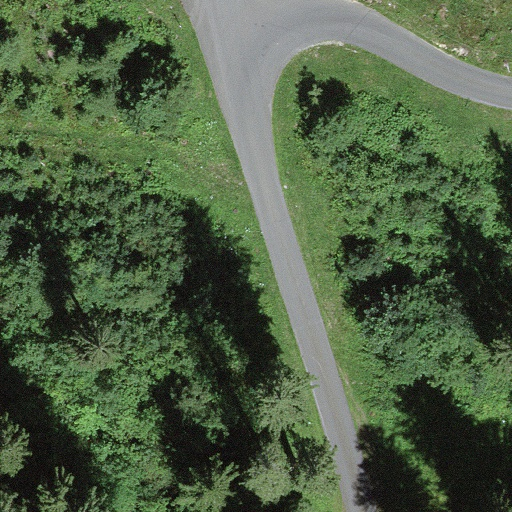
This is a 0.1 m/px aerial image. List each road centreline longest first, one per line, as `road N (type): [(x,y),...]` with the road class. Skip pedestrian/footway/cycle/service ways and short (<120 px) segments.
road 1 (track): [(329,511),(305,310),(221,23)]
road 2 (track): [(511,95),(458,78),(361,25),(287,15),(221,23)]
